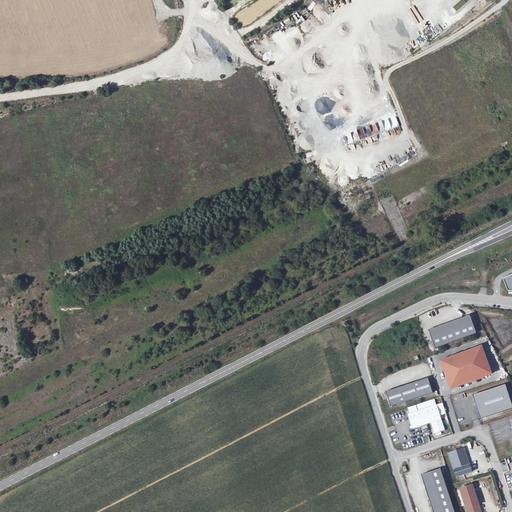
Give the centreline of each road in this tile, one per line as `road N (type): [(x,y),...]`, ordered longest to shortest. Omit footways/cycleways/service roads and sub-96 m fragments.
road 1 (primary): [(511,227),(0,486)]
road 2 (unclassified): [(408,511),(361,359),(363,342),(436,298),(511,300)]
